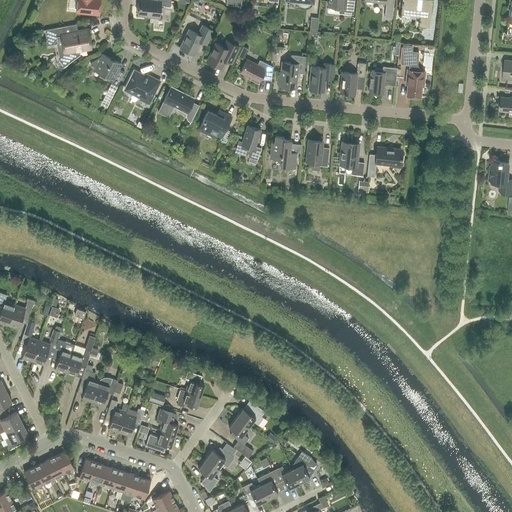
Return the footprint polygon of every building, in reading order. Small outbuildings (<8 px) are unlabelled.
[(99,14),(100,0),(77,0),(76,12),(99,14)] [(170,6),(171,0),(157,0),(156,0),(139,0),(138,15),(159,18),(160,6),(170,6)] [(353,14),(354,0),(328,0),(328,6),(332,7),(335,10),(339,11),(339,13),(353,14)] [(392,18),(394,0),(364,0),(364,1),(386,3),(385,17),(392,18)] [(430,28),(432,0),(402,0),(401,14),(409,15),(409,16),(420,17),(419,27),(430,28)] [(317,32),(318,18),(311,17),(310,31),(317,32)] [(207,44),(213,31),(202,25),(198,34),(189,29),(180,47),(194,54),(201,41),(207,44)] [(64,26),(45,30),(47,42),(57,40),(60,57),(59,58),(65,66),(67,64),(80,55),(80,54),(79,54),(77,51),(91,49),(88,29),(65,33),(64,26)] [(234,58),(240,47),(227,40),(224,47),(216,43),(207,61),(221,68),(228,55),(234,58)] [(413,46),(404,45),(402,64),(410,65),(409,70),(407,69),(406,78),(408,79),(407,95),(421,97),(422,86),(424,86),(425,71),(417,70),(419,52),(413,51),(413,46)] [(118,86),(125,72),(119,69),(122,64),(103,54),(101,57),(100,57),(92,62),(91,64),(96,67),(95,70),(101,73),(100,76),(106,79),(108,77),(113,79),(112,83),(118,86)] [(304,72),(306,57),(292,55),(291,63),(282,62),(281,75),(278,77),(277,83),(280,86),(296,88),(298,72),(304,72)] [(271,80),(273,66),(260,60),(258,64),(247,59),(240,72),(251,77),(250,79),(259,84),(261,79),(271,80)] [(511,60),(505,60),(503,79),(511,80),(511,78),(511,77),(511,60)] [(364,77),(366,63),(358,62),(357,73),(342,72),(340,92),(355,94),(357,76),(364,77)] [(333,79),(335,64),(324,63),(324,67),(311,66),(309,89),(324,91),(326,78),(333,79)] [(395,86),(397,68),(383,66),(383,68),(378,68),(375,71),(371,70),(369,92),(372,92),(375,96),(379,93),(383,93),(384,85),(395,86)] [(149,103),(160,81),(152,77),(151,79),(134,70),(125,89),(131,92),(134,92),(140,95),(140,97),(139,99),(149,103)] [(190,124),(199,105),(193,102),(194,98),(171,86),(158,112),(159,112),(160,111),(168,115),(172,105),(187,113),(186,115),(187,117),(187,119),(189,121),(190,122),(189,124),(190,124)] [(500,110),(511,111),(511,97),(501,96),(500,110)] [(222,137),(232,117),(224,113),(222,114),(220,116),(208,110),(199,129),(214,136),(216,134),(222,137)] [(261,130),(248,125),(242,143),(240,142),(239,141),(236,151),(245,154),(246,152),(248,153),(248,156),(258,159),(262,148),(256,146),(261,130)] [(295,168),(297,152),(290,151),(291,139),(284,139),(284,137),(276,136),(275,142),(272,142),(270,158),(281,159),(280,166),(295,168)] [(309,139),(306,162),(312,162),(311,169),(320,170),(320,165),(327,166),(329,148),(322,147),(323,141),(309,139)] [(363,175),(364,162),(357,162),(359,145),(342,143),(340,163),(352,165),(351,174),(363,175)] [(400,167),(402,157),(400,156),(401,149),(377,147),(376,155),(369,154),(367,176),(375,177),(376,163),(391,165),(391,166),(400,167)] [(511,194),(511,180),(506,180),(507,173),(508,172),(509,163),(500,162),(498,159),(491,165),(489,179),(493,183),(500,183),(500,190),(502,193),(511,194)] [(0,323),(8,326),(15,304),(5,301),(7,295),(0,292),(0,323)] [(27,298),(26,301),(28,302),(26,305),(32,307),(33,304),(35,300),(27,298)] [(19,329),(26,307),(15,304),(8,326),(19,329)] [(60,309),(52,306),(49,315),(57,317),(60,309)] [(28,320),(20,343),(26,345),(29,336),(31,337),(36,322),(28,320)] [(57,343),(61,331),(53,329),(49,341),(57,343)] [(75,345),(66,373),(76,376),(80,365),(86,367),(87,364),(90,355),(92,348),(94,343),(96,337),(91,335),(89,341),(86,348),(75,345)] [(33,362),(40,340),(31,337),(29,336),(26,345),(22,358),(33,362)] [(66,373),(75,345),(59,339),(56,347),(62,349),(55,369),(66,373)] [(43,365),(51,343),(40,340),(33,362),(43,365)] [(158,365),(161,357),(153,354),(150,362),(158,365)] [(92,402),(100,380),(94,378),(96,373),(91,371),(93,366),(87,364),(86,367),(80,383),(86,385),(82,399),(92,402)] [(189,379),(185,390),(201,395),(204,384),(200,383),(202,375),(188,371),(185,378),(189,379)] [(114,392),(117,382),(118,380),(108,377),(104,377),(100,379),(100,381),(100,380),(92,402),(103,406),(108,392),(113,394),(114,392)] [(123,384),(117,382),(114,392),(120,394),(123,384)] [(197,406),(201,395),(185,390),(181,389),(177,400),(178,400),(177,404),(184,406),(185,402),(197,406)] [(12,401),(6,390),(0,393),(0,413),(5,411),(2,406),(12,401)] [(163,405),(166,396),(152,391),(149,400),(163,405)] [(119,432),(126,410),(128,404),(124,403),(122,409),(116,407),(118,401),(112,399),(107,413),(113,415),(108,429),(119,432)] [(262,416),(265,411),(255,404),(249,412),(243,407),(236,417),(249,427),(253,421),(258,425),(264,417),(262,416)] [(140,424),(145,410),(139,408),(138,411),(128,408),(127,410),(126,410),(119,432),(130,436),(134,422),(140,424)] [(162,424),(160,430),(175,435),(178,424),(173,422),(175,413),(161,408),(156,422),(162,424)] [(7,416),(5,411),(0,413),(0,432),(0,433),(6,430),(22,422),(17,411),(7,416)] [(58,423),(61,414),(55,412),(52,421),(58,423)] [(249,438),(243,434),(249,427),(236,417),(229,426),(233,430),(231,434),(239,440),(244,444),(249,438)] [(28,434),(22,422),(6,430),(9,436),(5,439),(10,449),(21,443),(19,438),(28,434)] [(148,433),(150,427),(142,424),(140,430),(148,433)] [(171,446),(175,435),(160,430),(158,436),(150,434),(146,445),(145,445),(165,452),(165,451),(164,451),(166,445),(171,446)] [(277,438),(271,433),(267,438),(273,443),(277,438)] [(244,444),(239,440),(234,447),(248,457),(253,451),(244,444)] [(234,457),(232,456),(236,449),(227,442),(222,449),(226,451),(222,456),(212,449),(205,458),(218,468),(222,462),(227,466),(234,457)] [(66,450),(55,456),(64,473),(74,468),(66,450)] [(309,476),(317,464),(303,454),(297,463),(292,465),(294,467),(292,468),(299,483),(310,477),(309,476)] [(64,473),(55,456),(45,461),(54,478),(64,473)] [(90,480),(96,462),(85,458),(79,476),(90,480)] [(213,476),(218,468),(205,458),(198,468),(207,474),(201,482),(210,492),(210,491),(218,480),(213,476)] [(54,478),(45,461),(35,466),(43,483),(54,478)] [(101,484),(107,465),(96,462),(90,480),(101,484)] [(112,487),(118,469),(107,465),(101,484),(112,487)] [(43,483),(35,466),(24,471),(33,488),(43,483)] [(278,467),(273,470),(279,482),(284,479),(289,488),(299,483),(292,468),(282,474),(279,468),(278,467)] [(123,491),(129,473),(118,469),(112,487),(118,489),(115,497),(119,498),(121,490),(123,491)] [(273,470),(257,478),(260,484),(268,499),(278,493),(274,484),(279,482),(273,470)] [(133,494),(139,476),(129,473),(123,491),(133,494)] [(145,498),(151,480),(139,476),(133,494),(145,498)] [(329,483),(326,478),(321,481),(323,486),(329,483)] [(268,499),(260,484),(254,487),(252,482),(242,487),(245,494),(251,491),(257,504),(268,499)] [(343,494),(340,489),(332,493),(334,498),(343,494)] [(0,506),(12,500),(7,490),(0,492),(0,506)] [(175,500),(169,490),(152,498),(157,509),(175,500)] [(329,504),(324,495),(319,498),(321,502),(324,507),(329,504)] [(0,511),(13,511),(17,510),(12,500),(0,506),(0,511)] [(176,511),(180,510),(175,500),(157,509),(158,511),(176,511)] [(30,510),(36,507),(34,501),(28,504),(30,510)] [(247,511),(243,502),(232,508),(234,511),(247,511)] [(318,511),(318,510),(324,507),(321,502),(309,508),(310,511),(318,511)] [(234,511),(232,508),(226,511),(223,503),(218,506),(219,508),(213,510),(214,511),(234,511)]
